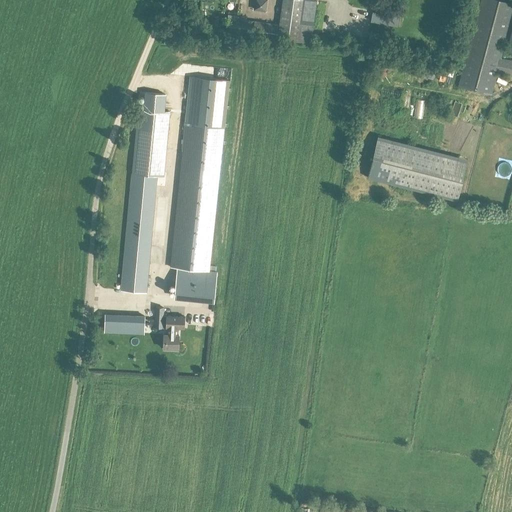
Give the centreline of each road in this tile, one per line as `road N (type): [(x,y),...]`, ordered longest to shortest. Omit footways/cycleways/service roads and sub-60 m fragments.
road 1 (residential): [(111,144),(98,184),(88,303),(53,511)]
road 2 (track): [(168,0),(111,144)]
